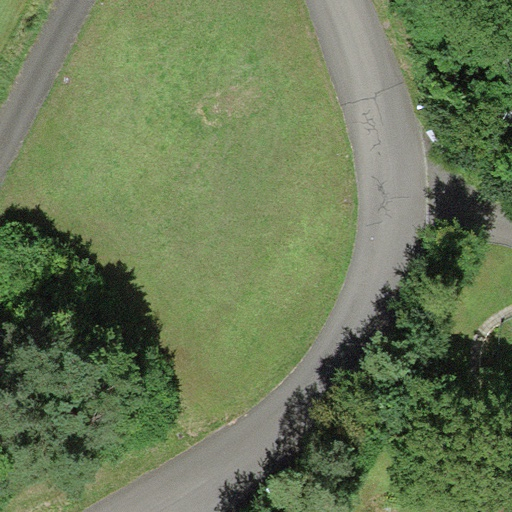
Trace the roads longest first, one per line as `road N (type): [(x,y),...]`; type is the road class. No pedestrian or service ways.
road 1 (unclassified): [(383,189),(376,262),(351,327),(319,374),(278,417),(141,511)]
road 2 (unclassified): [(338,0),(385,154),(383,189)]
road 3 (residential): [(0,147),(72,0)]
road 4 (residential): [(383,189),(511,228)]
